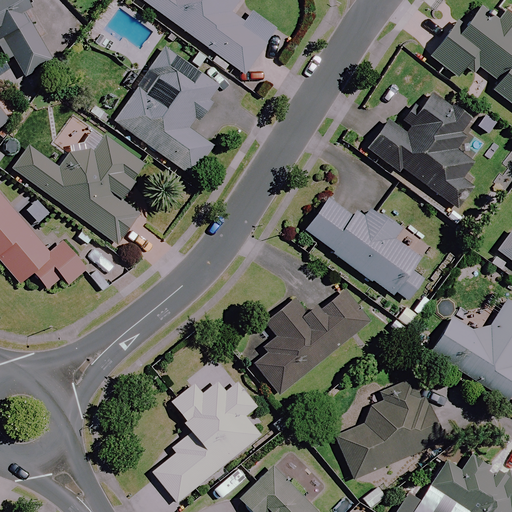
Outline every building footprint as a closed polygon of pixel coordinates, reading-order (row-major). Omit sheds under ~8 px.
[(0,0),(0,47),(20,81),(49,63),(22,19),(32,13),(24,0),(0,0)] [(128,0),(241,77),(272,31),(247,14),(240,24),(226,15),(236,0),(128,0)] [(489,24),(472,10),(459,26),(453,21),(425,57),(453,79),(459,72),(468,79),(475,70),(494,84),(488,92),(511,110),(511,20),(499,11),(489,24)] [(197,68),(163,44),(145,68),(157,76),(142,96),(133,90),(109,122),(187,179),(210,147),(189,131),(218,90),(194,72),(197,68)] [(452,151),(462,137),(458,133),(469,119),(452,106),(448,111),(423,92),(393,132),(382,123),(362,149),(397,176),(400,172),(452,211),(469,188),(458,180),(470,164),(452,151)] [(142,166),(87,127),(72,147),(56,170),(23,146),(6,170),(113,247),(136,215),(117,201),(142,166)] [(43,249),(0,195),(0,268),(14,286),(29,274),(42,291),(57,278),(64,286),(81,272),(55,239),(43,249)] [(350,222),(319,201),(296,233),(328,256),(401,306),(419,280),(407,272),(416,259),(390,241),(395,232),(360,208),(350,222)] [(511,226),(492,253),(511,267),(511,226)] [(316,303),(302,314),(290,299),(260,324),(272,339),(245,360),(275,397),(364,324),(338,292),(320,307),(316,303)] [(511,309),(500,302),(477,338),(445,318),(423,352),(502,403),(511,388),(511,309)] [(438,441),(409,378),(359,401),(368,421),(329,439),(349,481),(438,441)] [(177,423),(186,434),(167,449),(171,454),(146,474),(171,505),(256,436),(241,417),(252,408),(232,383),(220,393),(213,384),(199,395),(191,384),(166,404),(180,421),(177,423)] [(494,467),(491,471),(483,466),(459,451),(456,456),(446,473),(439,469),(416,505),(427,511),(511,511),(511,478),(507,475),(494,467)] [(312,511),(268,465),(234,498),(246,511),(312,511)] [(384,497),(376,486),(358,499),(366,510),(384,497)]
